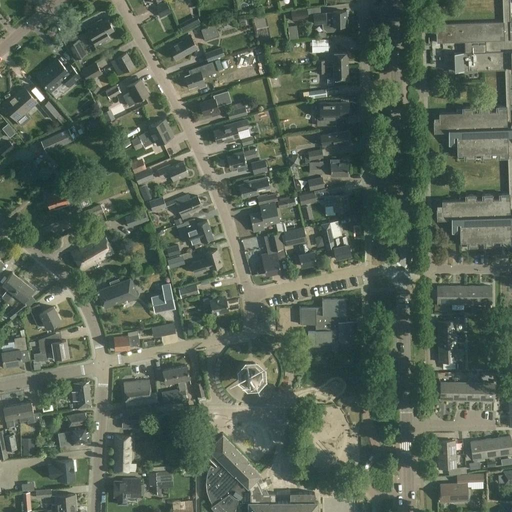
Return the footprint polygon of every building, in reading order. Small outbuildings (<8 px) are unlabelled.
[(171,12),(166,2),(155,7),(161,18),(171,12)] [(511,21),(511,22),(511,3),(503,4),(504,22),(437,24),(437,43),(464,42),(465,52),(454,53),(455,71),(505,70),(506,88),(511,87),(511,21)] [(308,19),(307,10),(291,12),(292,21),(308,19)] [(347,26),(346,11),(333,11),(333,13),(325,13),(313,14),(315,24),(323,23),(323,28),(327,31),(333,31),(335,29),(335,26),(347,26)] [(103,24),(101,20),(86,29),(97,48),(104,44),(103,43),(110,38),(107,34),(114,30),(108,21),(103,24)] [(185,31),(195,26),(192,21),(183,25),(185,31)] [(220,36),(216,25),(202,30),(206,41),(220,36)] [(198,48),(190,35),(182,39),(183,41),(171,48),(176,59),(198,48)] [(87,54),(79,40),(68,46),(76,60),(87,54)] [(209,58),(225,52),(223,45),(207,50),(209,58)] [(134,66),(126,53),(111,61),(119,75),(134,66)] [(225,53),(210,58),(211,62),(226,57),(225,53)] [(333,53),(333,66),(348,66),(348,53),(333,53)] [(71,65),(66,69),(58,59),(37,77),(51,92),(65,81),(70,87),(81,78),(71,65)] [(186,76),(188,82),(187,83),(188,87),(189,86),(190,88),(199,85),(201,88),(206,86),(203,77),(216,72),(213,62),(191,70),(192,74),(186,76)] [(218,63),(219,71),(229,70),(228,62),(218,63)] [(102,74),(96,63),(82,71),(88,82),(102,74)] [(326,66),(317,67),(317,74),(333,73),(334,80),(348,79),(348,66),(333,66),(333,67),(326,67),(326,66)] [(149,95),(140,79),(126,87),(129,92),(124,96),(130,105),(135,102),(135,103),(149,95)] [(217,89),(226,86),(224,80),(215,83),(217,89)] [(121,93),(117,86),(106,92),(109,99),(121,93)] [(509,176),(511,175),(511,87),(506,88),(507,106),(496,107),(496,111),(491,111),(490,107),(479,107),(480,111),(474,112),(474,107),(463,108),(463,112),(439,113),(440,120),(434,121),(434,132),(449,132),(449,146),(455,146),(454,136),(457,136),(458,155),(464,155),(464,159),(475,159),(475,154),(481,154),(481,158),(492,158),(492,154),(498,154),(498,158),(508,157),(509,176)] [(37,103),(25,88),(4,106),(16,121),(37,103)] [(327,97),(326,90),(310,92),(311,99),(327,97)] [(230,92),(217,96),(221,107),(233,103),(230,92)] [(221,113),(216,98),(200,103),(204,115),(212,113),(213,116),(221,113)] [(59,114),(48,101),(41,108),(52,120),(59,114)] [(349,115),(349,102),(333,103),(333,110),(324,110),(325,118),(317,118),(317,126),(329,126),(329,118),(333,118),(333,119),(339,119),(339,116),(349,115)] [(280,112),(284,130),(312,124),(308,106),(280,112)] [(247,115),(245,107),(228,112),(230,120),(247,115)] [(134,145),(170,128),(165,119),(149,127),(151,130),(141,135),(142,136),(132,141),(134,145)] [(249,127),(246,120),(225,126),(225,128),(214,131),(218,143),(240,136),(238,130),(249,127)] [(170,128),(134,145),(136,150),(146,145),(146,146),(156,142),(158,145),(174,137),(170,128)] [(73,140),(68,129),(41,142),(46,153),(73,140)] [(350,143),(348,131),(320,136),(322,146),(334,144),(335,146),(350,143)] [(131,144),(126,133),(115,138),(120,149),(131,144)] [(253,143),(251,137),(241,140),(243,146),(253,143)] [(14,148),(8,141),(0,148),(0,153),(3,157),(14,148)] [(164,151),(161,145),(147,151),(150,157),(164,151)] [(257,156),(255,149),(243,152),(243,151),(233,154),(234,155),(228,157),(231,169),(247,165),(245,159),(257,156)] [(323,159),(322,149),(308,152),(309,161),(323,159)] [(42,161),(37,159),(33,162),(31,160),(19,172),(28,182),(33,177),(35,178),(38,175),(43,180),(52,172),(47,167),(47,166),(42,161)] [(267,171),(265,160),(251,163),(254,175),(267,171)] [(189,174),(183,162),(171,167),(170,164),(157,170),(161,179),(171,174),(173,180),(189,174)] [(319,169),(319,174),(331,174),(331,175),(348,175),(348,162),(331,163),(319,164),(319,169)] [(154,178),(150,168),(135,174),(139,184),(154,178)] [(511,175),(509,176),(509,194),(499,194),(499,198),(493,199),(493,194),(482,195),(482,199),(477,199),(476,195),(465,195),(466,200),(442,200),(443,208),(437,208),(437,220),(451,219),(452,234),(458,233),(457,224),(460,224),(461,243),(467,242),(467,246),(478,246),(478,242),(484,242),(484,246),(495,246),(495,241),(501,241),(501,245),(511,245),(511,241),(511,240),(511,175)] [(269,185),(267,177),(255,181),(255,179),(244,182),(244,184),(239,185),(243,198),(259,194),(257,188),(269,185)] [(66,193),(64,187),(51,192),(52,193),(45,195),(46,199),(44,201),(46,205),(49,206),(50,210),(68,203),(70,208),(72,207),(74,212),(82,210),(75,190),(66,193)] [(301,205),(317,201),(315,193),(299,197),(301,205)] [(190,199),(188,194),(175,200),(183,220),(191,216),(189,213),(193,212),(192,210),(201,206),(197,196),(190,199)] [(259,206),(268,204),(278,201),(276,194),(267,196),(267,194),(259,196),(259,197),(257,198),(259,206)] [(348,210),(347,195),(333,196),(333,195),(325,196),(327,216),(335,215),(335,211),(348,210)] [(167,207),(163,197),(149,202),(150,203),(145,204),(148,212),(152,210),(153,212),(167,207)] [(278,202),(279,209),(296,205),(294,198),(289,199),(289,197),(279,199),(280,201),(278,202)] [(251,215),(254,228),(255,231),(265,229),(264,227),(276,224),(278,232),(289,230),(287,224),(281,226),(280,220),(279,220),(275,203),(268,204),(269,208),(262,210),(262,212),(251,215)] [(103,211),(101,205),(78,215),(81,221),(103,211)] [(148,222),(144,210),(125,217),(128,228),(148,222)] [(196,225),(194,220),(184,223),(189,236),(191,235),(197,248),(205,245),(204,242),(214,238),(207,221),(196,225)] [(325,223),(320,225),(326,249),(331,248),(330,241),(331,241),(329,231),(327,231),(325,223)] [(307,242),(304,228),(283,232),(287,246),(307,242)] [(113,252),(103,232),(88,240),(89,241),(70,252),(82,269),(113,252)] [(284,249),(280,233),(268,236),(272,252),(284,249)] [(334,247),(334,248),(336,259),(351,255),(348,244),(347,245),(345,237),(337,238),(338,241),(333,242),(334,247)] [(310,252),(307,243),(300,245),(302,254),(299,255),(302,267),(317,263),(314,251),(310,252)] [(222,265),(217,249),(206,252),(208,258),(192,262),(195,272),(210,268),(222,265)] [(278,260),(276,252),(262,255),(264,263),(263,263),(266,275),(281,271),(279,260),(278,260)] [(183,263),(193,261),(192,255),(182,257),(183,263)] [(182,264),(179,257),(167,261),(169,268),(182,264)] [(7,301),(23,281),(12,272),(2,285),(7,289),(1,297),(7,301)] [(139,297),(132,278),(98,290),(104,308),(127,299),(128,301),(139,297)] [(23,281),(7,301),(12,305),(18,297),(23,302),(33,289),(23,281)] [(197,286),(185,289),(185,287),(176,289),(179,298),(199,293),(197,286)] [(451,304),(451,286),(437,286),(437,304),(451,304)] [(451,286),(451,304),(464,304),(464,286),(451,286)] [(464,286),(464,304),(478,304),(478,286),(464,286)] [(491,286),(478,286),(478,304),(491,304),(491,286)] [(175,308),(172,291),(162,293),(163,294),(151,297),(154,313),(175,308)] [(229,311),(226,297),(210,300),(210,298),(203,299),(205,307),(211,306),(213,314),(229,311)] [(347,322),(346,298),(322,299),(322,307),(300,307),(300,323),(316,323),(316,330),(308,331),(309,346),(332,346),(332,338),(355,337),(354,321),(347,322)] [(28,307),(23,302),(7,314),(12,320),(28,307)] [(42,312),(39,305),(30,308),(35,319),(37,325),(44,322),(46,328),(61,322),(54,307),(42,312)] [(438,322),(439,336),(456,335),(456,321),(438,322)] [(140,345),(138,330),(128,332),(129,335),(113,338),(115,350),(130,348),(130,346),(140,345)] [(57,341),(55,334),(39,340),(41,353),(53,351),(54,358),(68,356),(66,340),(57,341)] [(439,349),(457,348),(456,335),(439,336),(439,349)] [(27,350),(25,336),(15,338),(16,349),(2,352),(4,366),(22,363),(21,351),(27,350)] [(145,339),(146,346),(162,343),(161,336),(145,339)] [(457,348),(439,349),(440,363),(457,362),(457,348)] [(262,369),(256,363),(247,364),(242,369),(242,378),(248,383),(257,383),(262,377),(262,369)] [(187,366),(175,368),(182,401),(187,400),(183,380),(190,379),(187,366)] [(182,401),(175,368),(163,371),(166,384),(178,381),(179,389),(162,393),(164,405),(182,401)] [(124,383),(125,394),(151,391),(149,380),(124,383)] [(91,407),(88,381),(74,383),(77,408),(91,407)] [(454,399),(454,381),(441,381),(440,399),(454,399)] [(454,381),(454,399),(467,400),(468,381),(454,381)] [(467,400),(481,400),(481,382),(468,381),(467,400)] [(195,384),(197,395),(197,397),(205,396),(202,382),(195,384)] [(495,382),(481,382),(481,400),(494,401),(495,382)] [(51,387),(43,389),(44,397),(52,395),(51,387)] [(151,392),(151,391),(125,394),(127,406),(152,403),(152,402),(158,401),(156,392),(151,392)] [(17,404),(19,416),(20,421),(27,420),(28,423),(41,420),(40,413),(33,414),(33,413),(31,402),(17,404)] [(19,416),(17,404),(3,407),(5,419),(6,419),(8,427),(14,426),(12,418),(19,416)] [(88,424),(86,412),(68,415),(69,427),(70,426),(71,430),(59,432),(61,445),(72,443),(73,445),(90,442),(87,424),(88,424)] [(138,421),(123,421),(122,430),(138,430),(138,421)] [(259,482),(260,482),(256,479),(261,474),(248,462),(249,461),(223,435),(211,446),(207,444),(202,450),(217,466),(216,468),(210,465),(207,473),(206,482),(207,491),(210,499),(213,504),(211,506),(215,511),(216,511),(316,511),(317,501),(315,501),(315,492),(296,493),(290,493),(290,501),(275,501),(275,493),(263,493),(259,484),(259,483),(259,482)] [(511,446),(510,435),(497,437),(500,455),(511,453),(511,446)] [(7,437),(8,450),(17,449),(17,436),(7,437)] [(132,436),(115,436),(115,471),(129,471),(129,470),(135,471),(135,464),(129,464),(129,463),(131,463),(132,436)] [(484,439),(487,457),(500,455),(497,437),(484,439)] [(438,440),(438,454),(456,453),(455,439),(438,440)] [(487,457),(484,439),(471,441),(473,459),(487,457)] [(23,444),(23,455),(34,454),(34,444),(23,444)] [(457,468),(456,453),(438,454),(439,468),(450,468),(450,476),(466,475),(466,467),(457,468)] [(75,480),(73,460),(56,462),(56,465),(50,465),(51,479),(59,478),(59,481),(75,480)] [(173,483),(171,467),(149,469),(150,484),(152,484),(153,494),(162,494),(161,484),(173,483)] [(511,484),(511,471),(503,472),(504,485),(511,484)] [(484,483),(483,475),(457,476),(458,484),(441,485),(441,493),(440,493),(440,501),(468,500),(468,484),(484,483)] [(141,479),(126,479),(126,481),(114,481),(114,497),(118,497),(118,505),(128,505),(128,497),(141,497),(141,479)] [(48,510),(48,511),(77,508),(76,495),(56,497),(57,505),(51,505),(52,510),(48,510)] [(184,511),(197,511),(196,501),(183,503),(184,511)]
